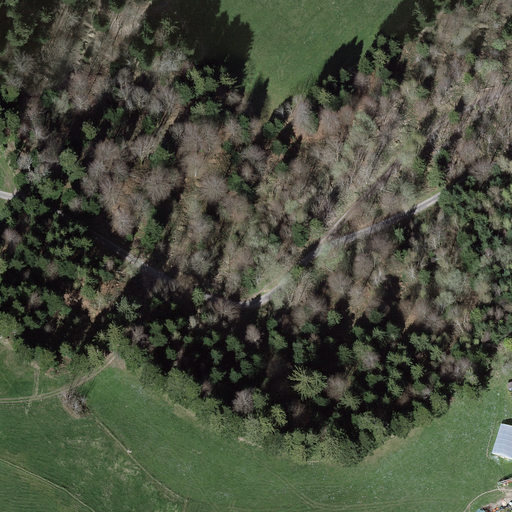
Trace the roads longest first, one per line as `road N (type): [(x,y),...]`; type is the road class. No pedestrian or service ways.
road 1 (track): [(322,250),(445,119),(511,86)]
road 2 (track): [(0,399),(63,389),(111,359),(140,314),(149,266)]
